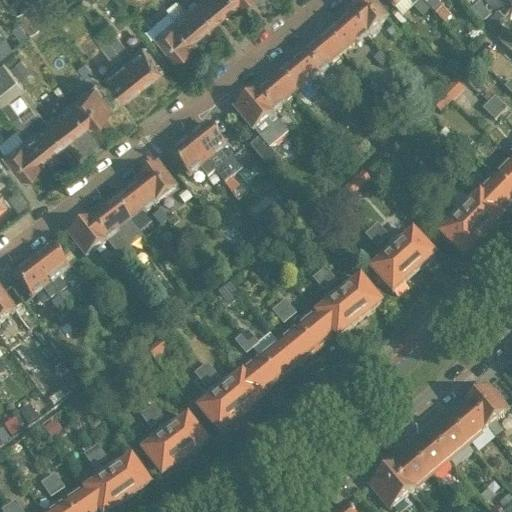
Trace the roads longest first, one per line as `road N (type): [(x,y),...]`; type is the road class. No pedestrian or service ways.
road 1 (residential): [(0,256),(321,0)]
road 2 (tertiary): [(511,261),(341,411),(210,511)]
road 3 (tertiary): [(286,511),(511,325)]
